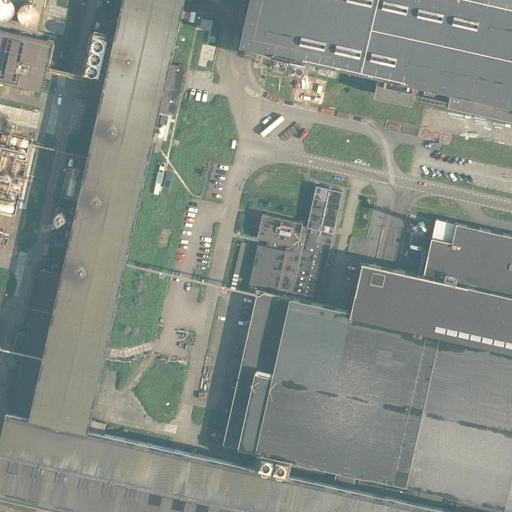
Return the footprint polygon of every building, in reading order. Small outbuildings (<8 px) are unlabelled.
[(13,8),(12,5),(12,4),(11,1),(9,0),(0,0),(0,19),(1,19),(5,19),(7,18),(9,16),(12,13),(12,11),(13,8)] [(13,394),(9,412),(88,429),(105,353),(148,161),(149,158),(153,139),(157,123),(159,112),(159,111),(174,115),(175,113),(175,110),(178,98),(185,67),(170,64),(171,56),(172,53),(177,54),(179,46),(174,45),(179,22),(180,19),(182,10),(184,0),(124,0),(123,7),(122,9),(92,145),(78,207),(69,248),(63,274),(45,270),(41,269),(41,271),(40,273),(33,306),(31,314),(26,335),(14,392),(13,394)] [(511,0),(250,0),(241,44),(248,45),(253,46),(261,48),(272,50),(278,52),(277,55),(300,60),(301,57),(368,72),(375,73),(371,93),(410,102),(410,98),(448,106),(511,119),(511,0)] [(38,14),(38,13),(37,9),(36,8),(35,5),(31,3),(29,2),(27,2),(24,2),(22,3),(18,5),(16,8),(15,11),(15,13),(15,15),(16,17),(18,21),(20,22),(21,24),(23,24),(26,25),(28,25),(30,24),(34,22),(35,20),(37,18),(38,16),(38,14)] [(44,65),(49,43),(49,41),(0,30),(0,81),(39,90),(40,85),(48,86),(49,81),(41,79),(43,71),(50,73),(52,67),(44,65)] [(168,191),(173,173),(167,172),(162,190),(168,191)] [(292,291),(318,297),(342,191),(316,186),(308,221),(303,220),(300,232),(305,233),(292,291)] [(257,290),(286,297),(302,222),(262,213),(257,238),(270,241),(269,246),(257,244),(257,245),(256,251),(250,280),(249,280),(249,281),(248,288),(257,290)] [(395,321),(511,347),(511,235),(457,223),(436,218),(423,274),(380,265),(363,261),(352,311),(370,315),(385,319),(386,315),(396,317),(395,321)] [(511,347),(395,321),(396,317),(386,315),(385,319),(370,315),(352,311),(286,297),(257,290),(223,443),(337,469),(458,496),(511,507),(511,347)] [(221,410),(225,399),(214,396),(211,408),(221,410)] [(3,431),(0,445),(0,493),(82,511),(458,511),(454,511),(458,496),(337,469),(333,484),(283,473),(141,441),(138,440),(126,438),(123,437),(94,431),(88,429),(9,412),(8,411),(6,419),(3,431)]
